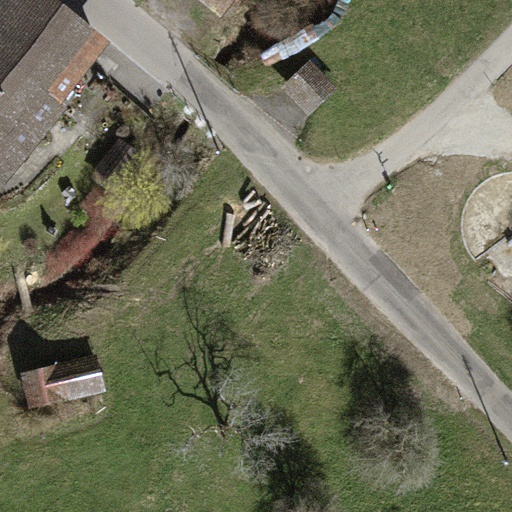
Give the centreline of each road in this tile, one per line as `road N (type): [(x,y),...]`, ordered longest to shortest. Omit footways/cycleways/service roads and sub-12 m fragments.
road 1 (residential): [(92,0),(326,222)]
road 2 (unclassified): [(326,222),(511,420)]
road 3 (track): [(326,222),(511,28)]
